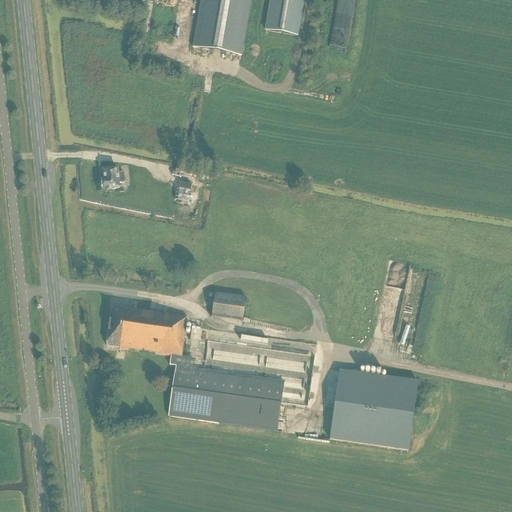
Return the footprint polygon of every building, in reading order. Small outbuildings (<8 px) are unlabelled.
[(200,0),(193,48),(241,57),(250,0),(200,0)] [(269,0),(264,31),(297,37),(303,0),(269,0)] [(119,189),(118,184),(124,183),(123,173),(118,174),(117,169),(103,170),(104,181),(102,181),(102,191),(119,189)] [(397,293),(397,280),(382,279),(382,292),(397,293)] [(215,294),(212,316),(242,320),(246,298),(215,294)] [(186,327),(184,326),(185,317),(112,307),(106,346),(119,348),(119,349),(171,357),(169,366),(176,366),(168,416),(276,432),(284,382),(192,368),(195,344),(183,343),(186,327)] [(407,452),(417,383),(340,371),(330,440),(407,452)]
